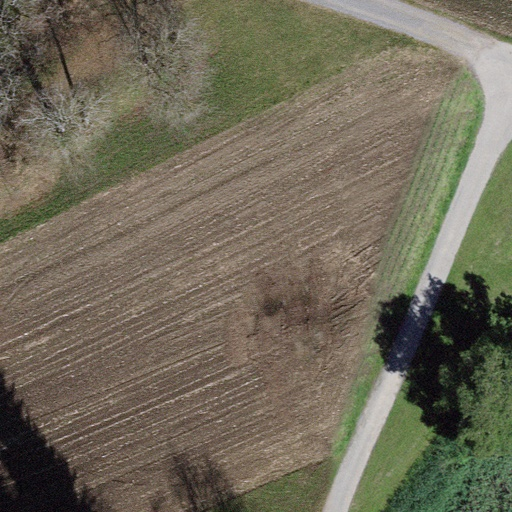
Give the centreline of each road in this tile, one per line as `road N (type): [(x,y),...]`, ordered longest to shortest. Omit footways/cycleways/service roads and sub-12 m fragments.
road 1 (track): [(345,511),(511,129)]
road 2 (track): [(511,71),(283,0)]
